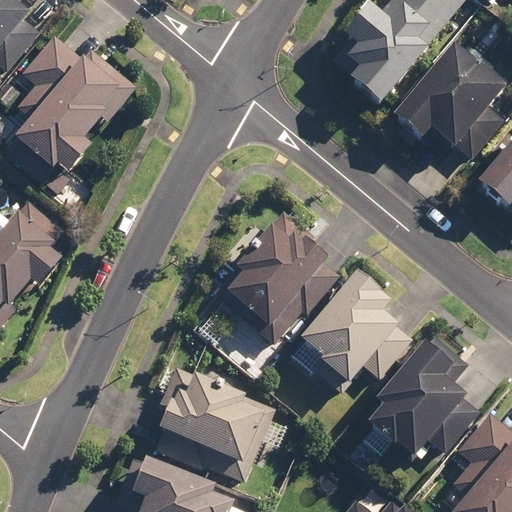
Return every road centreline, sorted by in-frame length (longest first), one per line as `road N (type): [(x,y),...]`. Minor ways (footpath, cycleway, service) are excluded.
road 1 (residential): [(42,464),(235,87)]
road 2 (residential): [(235,87),(511,319)]
road 3 (residential): [(131,0),(235,87)]
